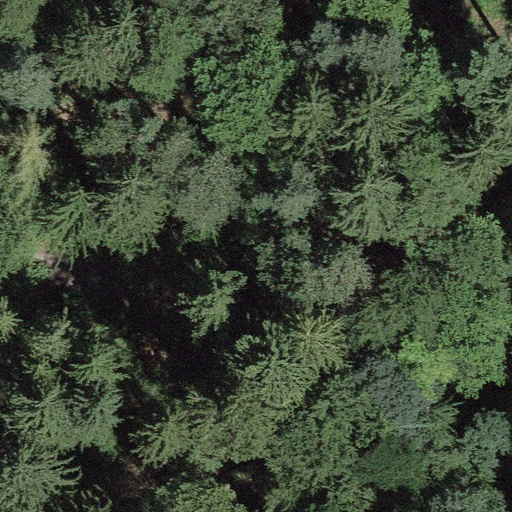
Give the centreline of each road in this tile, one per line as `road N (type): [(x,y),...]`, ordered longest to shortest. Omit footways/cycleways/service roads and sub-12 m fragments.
road 1 (track): [(511,347),(334,331),(0,263)]
road 2 (track): [(0,443),(133,511)]
